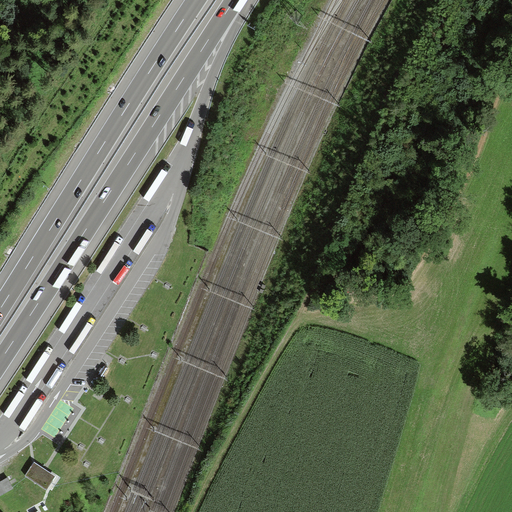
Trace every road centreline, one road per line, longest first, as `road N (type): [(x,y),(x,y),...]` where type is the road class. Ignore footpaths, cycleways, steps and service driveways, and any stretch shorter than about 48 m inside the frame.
road 1 (track): [(193,511),(308,294),(360,246),(378,208),(416,165),(478,0)]
road 2 (motorway): [(0,361),(234,0)]
road 3 (motorway): [(196,0),(0,309)]
road 4 (motorway): [(191,145),(209,84),(250,0)]
